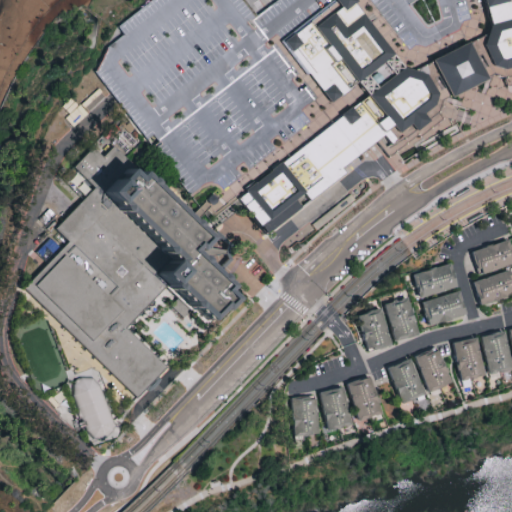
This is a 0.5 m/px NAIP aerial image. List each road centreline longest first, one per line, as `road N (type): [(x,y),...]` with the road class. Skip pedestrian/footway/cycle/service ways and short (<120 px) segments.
road 1 (secondary): [(303,289),(198,400)]
road 2 (secondary): [(136,478),(175,419),(117,461)]
road 3 (secondary): [(511,126),(415,180),(403,199)]
road 4 (secondary): [(403,199),(425,200),(511,155)]
